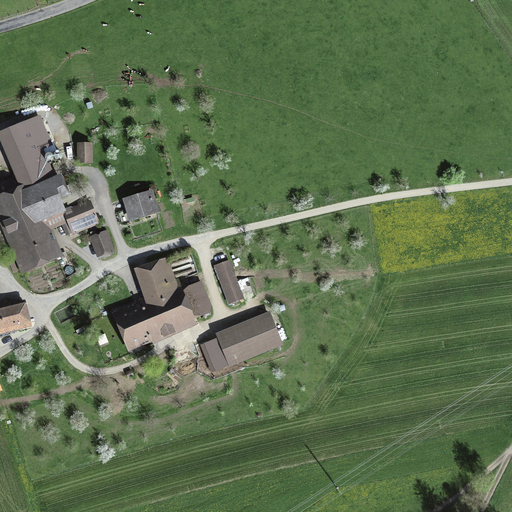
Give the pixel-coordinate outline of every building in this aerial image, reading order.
[(25,189),(56,177),(50,162),(47,162),(45,157),(46,154),(44,149),(53,146),(40,115),(0,131),(0,140),(15,177),(19,187),(23,185),(25,189)] [(78,138),(79,138),(80,137),(81,136),(82,135),(82,133),(82,132),(81,130),(80,129),(79,129),(77,129),(76,129),(75,130),(74,131),(73,133),(73,134),(74,136),(75,137),(76,138),(78,138)] [(80,159),(90,159),(90,145),(80,145),(80,159)] [(66,211),(61,199),(70,195),(61,174),(56,177),(25,189),(23,185),(19,187),(15,177),(0,183),(0,225),(21,276),(65,257),(54,230),(68,224),(63,212),(66,211)] [(139,198),(127,201),(131,217),(155,210),(154,206),(156,205),(154,200),(153,201),(151,194),(143,197),(142,194),(138,195),(139,198)] [(63,212),(68,224),(72,235),(100,224),(90,201),(66,211),(63,212)] [(92,239),(98,255),(111,250),(105,234),(92,239)] [(119,316),(131,346),(213,312),(201,283),(182,290),(179,281),(174,283),(165,260),(148,265),(154,282),(144,286),(151,304),(119,316)] [(243,299),(229,262),(215,267),(229,304),(243,299)] [(66,275),(67,276),(69,276),(71,275),(72,275),(73,273),(74,272),(74,270),(73,269),(72,267),(71,266),(70,266),(68,266),(67,266),(65,267),(64,269),(64,270),(64,272),(65,274),(66,275)] [(18,305),(0,309),(0,330),(30,323),(25,307),(18,308),(18,305)] [(279,337),(269,313),(221,332),(230,356),(279,337)]
